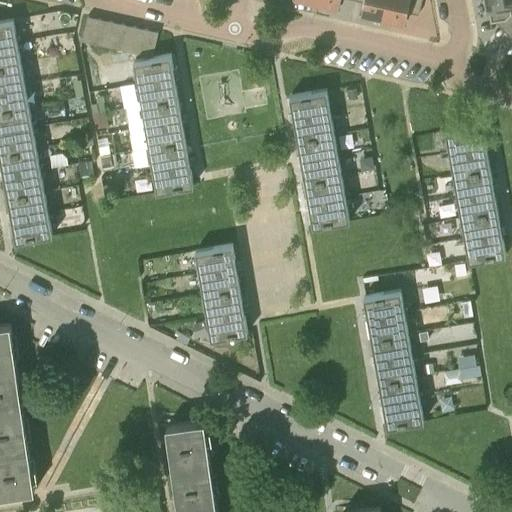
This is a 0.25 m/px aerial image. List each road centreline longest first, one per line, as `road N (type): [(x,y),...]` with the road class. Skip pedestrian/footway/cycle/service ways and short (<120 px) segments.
road 1 (residential): [(472,511),(0,278)]
road 2 (residential): [(453,79),(440,57),(315,30),(272,37),(241,30)]
road 3 (residential): [(241,30),(106,0)]
